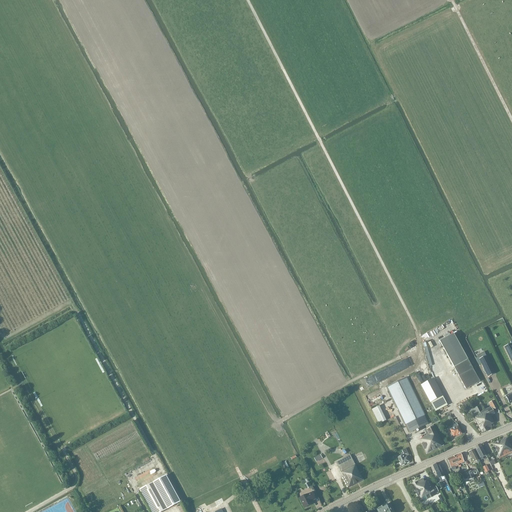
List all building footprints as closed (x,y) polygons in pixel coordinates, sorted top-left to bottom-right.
[(432,329),(427,335),(430,338),(435,332),(432,329)] [(468,360),(454,333),(440,341),(454,367),(468,360)] [(424,335),(421,336),(426,347),(431,345),(429,340),(427,340),(424,335)] [(431,355),(424,358),(432,374),(438,371),(431,355)] [(486,356),(479,359),(488,377),(495,374),(486,356)] [(454,367),(466,389),(480,382),(468,360),(454,367)] [(406,377),(387,387),(405,425),(406,424),(410,433),(428,424),(416,399),(417,399),(406,377)] [(443,396),(433,379),(421,385),(430,403),(431,403),(443,396)] [(477,385),(481,393),(486,391),(482,382),(477,385)] [(370,406),(384,399),(379,389),(375,391),(376,394),(374,395),(372,392),(365,396),(370,406)] [(447,405),(443,396),(431,403),(435,412),(447,405)] [(478,409),(471,412),(473,416),(482,434),(489,430),(488,429),(492,427),(491,425),(494,423),(490,416),(495,414),(493,410),(498,408),(494,400),(488,403),(490,407),(483,411),(480,413),(478,409)] [(380,405),(372,409),(378,424),(386,420),(380,405)] [(330,434),(339,429),(335,424),(327,430),(330,434)] [(457,424),(452,426),(449,428),(450,430),(454,436),(456,435),(457,436),(463,433),(459,426),(458,426),(457,424)] [(427,436),(421,439),(423,443),(421,443),(426,454),(444,446),(434,426),(432,427),(427,429),(424,430),(427,436)] [(499,459),(511,452),(511,447),(508,438),(504,440),(503,440),(492,444),(499,459)] [(482,457),(486,455),(480,444),(475,447),(477,449),(476,450),(480,458),(481,460),(483,459),(482,457)] [(406,449),(402,450),(404,455),(398,458),(401,466),(410,462),(407,456),(409,455),(406,449)] [(478,465),(481,463),(474,450),(468,453),(474,463),(477,462),(478,465)] [(464,462),(461,454),(454,456),(458,465),(459,464),(464,462)] [(342,477),(348,488),(363,480),(350,455),(336,462),(343,477),(342,477)] [(458,465),(454,456),(447,459),(451,468),(452,470),(455,469),(455,467),(458,465)] [(439,463),(433,465),(439,479),(444,476),(439,463)] [(466,474),(463,475),(465,479),(468,478),(470,483),(474,481),(473,479),(475,478),(474,476),(478,474),(476,469),(466,474)] [(140,490),(151,511),(161,511),(180,502),(166,476),(140,490)] [(423,479),(412,484),(421,503),(423,501),(426,500),(432,497),(439,494),(436,486),(432,488),(428,480),(424,482),(423,479)] [(231,491),(232,489),(231,487),(231,486),(229,485),(228,485),(226,485),(225,486),(224,487),(223,489),(224,491),(224,492),(226,493),(227,493),(229,493),(230,492),(231,492),(231,491)] [(300,498),(305,508),(312,504),(311,501),(316,499),(312,492),(307,494),(308,494),(300,498)]
